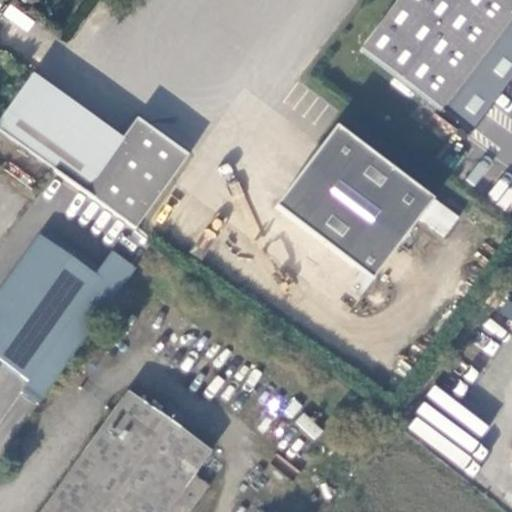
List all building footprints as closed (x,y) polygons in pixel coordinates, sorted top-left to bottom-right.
[(511,7),(511,0),(391,0),(361,43),(445,103),(511,7)] [(25,33),(34,20),(9,4),(1,16),(25,33)] [(0,122),(0,135),(53,175),(83,196),(138,119),(49,57),(33,77),(0,122)] [(83,196),(133,233),(203,138),(151,101),(138,119),(83,196)] [(367,260),(380,270),(448,175),(347,104),(290,184),(375,247),(367,260)] [(0,290),(0,364),(44,396),(117,295),(38,238),(0,290)] [(511,289),(499,313),(511,320),(511,289)] [(167,511),(209,454),(128,395),(42,511),(167,511)] [(511,442),(499,459),(511,469),(511,442)]
